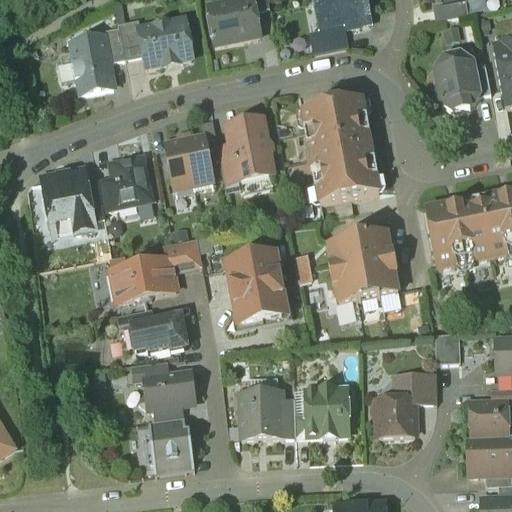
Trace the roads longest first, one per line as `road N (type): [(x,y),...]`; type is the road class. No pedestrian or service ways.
road 1 (residential): [(382,89),(359,74),(327,71),(175,99),(36,156)]
road 2 (residential): [(225,486),(203,300)]
road 3 (residential): [(408,491),(360,479),(225,486)]
road 4 (residential): [(511,154),(411,162),(396,148),(382,89)]
road 5 (residential): [(225,486),(59,510)]
